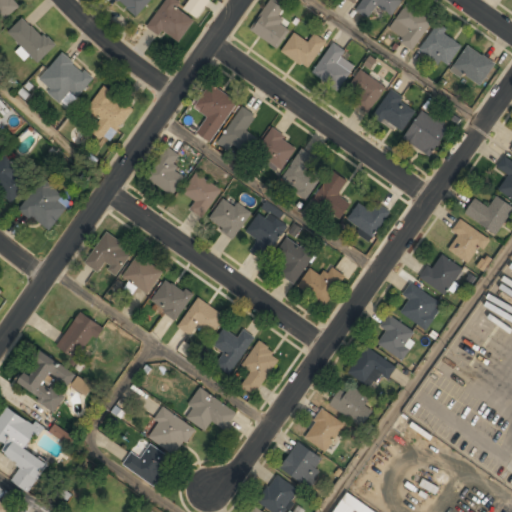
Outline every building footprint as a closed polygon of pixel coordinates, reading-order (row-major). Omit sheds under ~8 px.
[(0,0),(0,17),(3,20),(19,4),(15,0),(0,0)] [(151,0),(117,0),(137,17),(151,0)] [(179,44),(206,0),(189,0),(186,6),(177,0),(164,0),(149,25),(179,44)] [(287,7),(275,0),(269,0),(251,31),(278,47),(289,29),(278,22),(287,7)] [(404,0),(362,0),(356,9),(368,18),(377,6),(392,17),(404,0)] [(388,29),(413,49),(435,21),(410,2),(388,29)] [(37,63),(55,45),(25,15),(7,33),(37,63)] [(464,42),(437,24),(420,50),(447,68),(464,42)] [(281,50),(307,69),(327,41),(315,33),(308,42),(295,32),(281,50)] [(355,66),(344,58),(348,53),(334,43),(313,71),(337,90),(355,66)] [(495,64),(468,45),(452,70),(479,88),(495,64)] [(36,80),(60,101),(69,92),(76,98),(94,77),(63,49),(36,80)] [(359,94),(354,103),(370,112),(386,85),(360,70),(349,88),(359,94)] [(108,141),(134,107),(104,84),(86,107),(101,118),(92,129),(108,141)] [(238,102),(210,84),(195,108),(207,116),(196,133),(211,143),(238,102)] [(418,109),(391,90),(375,114),(401,132),(418,109)] [(223,138),(246,151),(255,136),(246,131),(256,114),(241,106),(223,138)] [(428,156),(450,130),(425,110),(403,137),(428,156)] [(297,151),(278,128),(256,145),(275,169),(297,151)] [(146,178),(173,196),(185,177),(172,168),(181,155),(166,146),(146,178)] [(280,180),(306,199),(322,177),(309,168),(317,158),(303,148),(280,180)] [(33,179),(7,153),(0,160),(0,192),(10,202),(33,179)] [(511,198),(511,161),(504,156),(497,167),(508,174),(498,190),(511,198)] [(340,220),(350,202),(338,195),(347,180),(332,171),(313,203),(340,220)] [(195,202),(190,208),(203,217),(222,190),(197,172),(183,192),(195,202)] [(73,203),(45,178),(19,207),(47,232),(73,203)] [(464,213),(496,235),(511,210),(511,205),(496,195),(488,206),(475,197),(464,213)] [(209,220),(234,238),(251,214),(225,196),(209,220)] [(346,221),(371,239),(390,212),(378,203),(373,211),(360,202),(346,221)] [(254,247),(267,255),(286,226),(260,210),(246,232),(258,240),(254,247)] [(458,236),(448,248),(469,264),(489,239),(461,218),(451,231),(458,236)] [(104,267),(116,276),(134,252),(107,232),(84,262),(99,273),(104,267)] [(295,284),(318,250),(305,241),(301,246),(287,237),(276,254),(287,262),(279,274),(295,284)] [(464,269),(441,251),(421,277),(444,295),(464,269)] [(164,272),(139,255),(123,277),(148,295),(164,272)] [(322,277),(311,268),(298,285),(325,306),(347,277),(331,265),(322,277)] [(150,300),(173,321),(193,299),(170,278),(150,300)] [(408,301),(400,312),(424,328),(442,303),(411,281),(401,295),(408,301)] [(199,324),(213,334),(225,316),(199,298),(178,326),(191,335),(199,324)] [(103,325),(81,310),(62,338),(84,353),(103,325)] [(418,332),(390,316),(374,343),(402,359),(418,332)] [(223,352),(215,366),(231,375),(254,337),(243,330),(239,337),(223,328),(213,346),(223,352)] [(243,367),(250,371),(240,387),(256,396),(281,355),(259,342),(243,367)] [(397,366),(365,346),(348,372),(373,388),(380,375),(388,380),(397,366)] [(69,393),(66,390),(77,374),(41,350),(17,386),(56,413),(69,393)] [(88,397),(94,386),(77,376),(71,387),(88,397)] [(184,416),(206,430),(212,421),(225,429),(237,411),(201,389),(184,416)] [(334,390),(334,415),(369,415),(369,390),(334,390)] [(4,454),(22,466),(13,480),(28,490),(48,460),(30,448),(42,430),(6,407),(0,416),(0,439),(10,446),(4,454)] [(178,456),(196,428),(164,407),(146,435),(178,456)] [(304,436),(325,452),(346,424),(324,408),(304,436)] [(69,445),(74,438),(54,424),(50,431),(69,445)] [(310,485),(324,456),(296,442),(281,470),(310,485)] [(123,463),(154,485),(172,459),(150,443),(141,455),(132,449),(123,463)] [(273,511),(285,511),(299,489),(274,474),(257,502),(273,511)] [(377,511),(345,491),(331,511),(349,511),(351,509),(355,511),(377,511)] [(0,511),(7,511),(10,508),(0,501),(0,511)]
